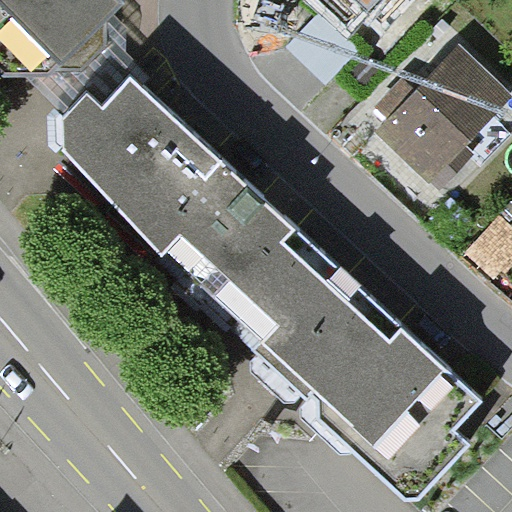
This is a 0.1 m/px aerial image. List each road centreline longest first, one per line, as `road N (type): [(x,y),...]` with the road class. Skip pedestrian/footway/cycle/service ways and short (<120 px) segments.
road 1 (residential): [(199,0),(211,57),(237,88),(511,342)]
road 2 (primary): [(178,511),(0,310)]
